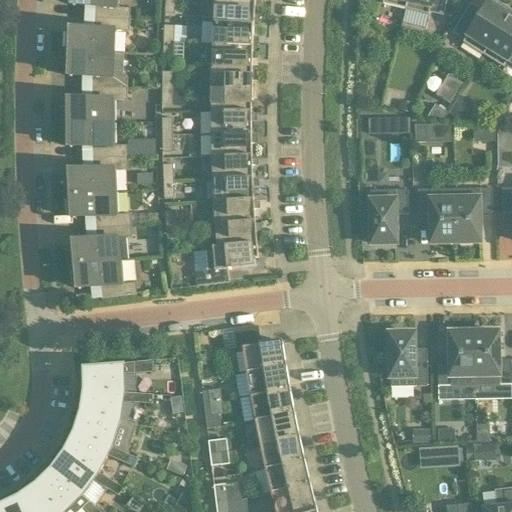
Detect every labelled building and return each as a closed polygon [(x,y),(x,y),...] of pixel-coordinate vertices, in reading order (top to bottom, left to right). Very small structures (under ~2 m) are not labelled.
[(94,18),(130,20),(131,9),(119,8),(119,0),(69,0),(69,2),(74,2),(73,5),(95,7),(94,18)] [(176,0),(166,0),(165,14),(176,14),(176,0)] [(214,23),(254,25),(256,3),(215,0),(214,23)] [(381,0),(383,1),(382,4),(406,10),(408,0),(381,0)] [(429,16),(430,12),(442,15),(446,0),(408,0),(406,10),(429,16)] [(465,40),(463,43),(483,56),(510,12),(498,4),(496,7),(488,2),(482,13),(471,6),(454,33),(465,40)] [(511,12),(510,12),(483,56),(503,68),(506,65),(511,69),(511,12)] [(67,53),(113,54),(114,31),(130,32),(130,20),(94,18),(93,30),(72,30),(72,33),(68,32),(67,53)] [(213,45),(253,47),(254,25),(214,23),(213,45)] [(164,43),(175,44),(175,27),(165,26),(164,43)] [(175,44),(164,43),(163,60),(174,60),(175,44)] [(212,68),(253,69),(253,47),(213,45),(212,68)] [(124,54),(113,54),(67,53),(66,73),(71,73),(71,76),(92,77),(92,89),(128,89),(128,77),(123,73),(124,54)] [(212,90),(255,91),(255,82),(252,82),(253,69),(212,68),(212,90)] [(163,89),(173,90),(173,73),(163,72),(163,89)] [(436,94),(452,103),(464,82),(449,73),(436,94)] [(366,98),(366,85),(357,84),(357,98),(366,98)] [(66,124),(116,123),(116,101),(128,101),(128,89),(92,89),(91,100),(70,101),(70,104),(66,104),(66,124)] [(173,90),(163,89),(162,106),(173,107),(173,90)] [(212,113),(252,113),(252,100),(255,100),(255,91),(212,90),(212,113)] [(463,105),(456,100),(443,121),(452,122),(463,105)] [(413,104),(400,102),(398,112),(411,113),(413,104)] [(446,112),(435,106),(428,117),(441,120),(446,112)] [(212,135),(252,135),(252,113),(212,113),(212,135)] [(163,136),(173,136),(173,119),(162,119),(163,136)] [(369,120),(369,136),(410,135),(410,119),(369,120)] [(92,159),(128,158),(128,146),(116,146),(116,123),(66,124),(66,144),(70,144),(71,147),(92,147),(92,159)] [(414,127),(414,145),(428,145),(428,127),(414,127)] [(496,142),(496,128),(487,129),(487,142),(496,142)] [(511,133),(498,134),(498,150),(511,149),(511,133)] [(212,158),(253,157),(252,135),(212,135),(212,158)] [(173,136),(163,136),(163,153),(174,153),(173,136)] [(155,153),(155,139),(128,140),(129,154),(155,153)] [(213,181),(253,179),(253,157),(212,158),(213,181)] [(68,195),(118,193),(117,170),(129,169),(128,158),(92,159),(92,171),(71,172),(71,175),(67,175),(68,195)] [(164,182),(175,182),(174,165),(163,165),(164,182)] [(207,183),(208,200),(214,200),(214,203),(255,201),(253,179),(213,181),(213,183),(207,183)] [(175,182),(164,182),(165,199),(175,199),(175,182)] [(455,190),(418,191),(418,216),(430,216),(430,228),(431,228),(431,243),(440,243),(440,246),(456,246),(456,243),(455,190)] [(456,243),(481,243),(480,215),(492,214),(492,190),(455,190),(456,243)] [(511,190),(502,190),(502,215),(511,214),(511,190)] [(371,215),(366,215),(366,232),(371,232),(371,245),(397,244),(396,229),(397,229),(397,216),(408,216),(408,191),(371,192),(371,202),(370,202),(371,215)] [(95,229),(132,226),(131,215),(119,215),(118,193),(68,195),(69,215),(73,215),(73,218),(95,217),(95,229)] [(215,226),(256,223),(255,201),(214,203),(215,226)] [(166,229),(177,228),(176,211),(165,212),(166,229)] [(147,214),(148,223),(158,223),(158,214),(147,214)] [(217,247),(257,244),(256,223),(215,226),(217,247)] [(128,261),(126,238),(132,238),(132,226),(95,229),(96,241),(75,242),(75,245),(71,246),(73,266),(122,262),(128,261)] [(177,228),(166,229),(168,246),(178,245),(177,228)] [(230,283),(228,270),(256,267),(255,259),(259,259),(257,244),(217,247),(213,247),(213,251),(207,252),(209,271),(195,273),(197,287),(230,283)] [(124,284),(122,262),(73,266),(74,286),(79,286),(79,289),(100,287),(102,299),(138,295),(136,283),(124,284)] [(246,373),(286,367),(282,342),(261,345),(259,326),(235,329),(237,349),(242,348),(246,373)] [(489,331),(474,331),(474,334),(475,384),(511,383),(511,359),(500,359),(499,346),(499,334),(489,334),(489,331)] [(390,388),(427,387),(427,363),(415,363),(414,335),(405,335),(405,332),(389,333),(389,335),(389,348),(384,348),(385,365),(389,365),(390,388)] [(475,384),(474,334),(449,334),(449,350),(449,362),(437,362),(438,384),(475,384)] [(126,366),(125,364),(83,368),(84,369),(84,390),(125,393),(125,374),(153,372),(153,363),(126,366)] [(286,367),(246,373),(250,397),(290,391),(286,367)] [(153,395),(125,393),(84,390),(81,411),(121,421),(124,402),(153,404),(153,395)] [(222,402),(220,390),(203,392),(204,404),(222,402)] [(250,397),(255,421),(294,414),(291,399),(290,391),(250,397)] [(181,398),(170,400),(172,415),(183,413),(181,398)] [(219,415),(223,415),(222,402),(204,404),(207,429),(220,427),(219,415)] [(148,428),(121,421),(81,411),(75,432),(112,448),(118,429),(146,436),(148,428)] [(296,438),(299,438),(294,414),(255,421),(257,434),(259,445),(296,438)] [(511,427),(476,428),(476,442),(511,441),(511,427)] [(455,430),(438,430),(439,444),(455,444),(455,430)] [(417,444),(430,444),(430,431),(417,431),(417,444)] [(138,459),(112,448),(75,432),(65,452),(100,473),(109,456),(135,467),(138,459)] [(299,438),(296,438),(259,445),(265,469),(304,461),(299,438)] [(211,454),(223,453),(228,452),(226,440),(209,442),(211,454)] [(465,447),(466,463),(497,462),(496,445),(465,447)] [(456,448),(445,449),(446,470),(457,469),(456,448)] [(124,488),(100,473),(65,452),(52,469),(83,496),(94,480),(119,496),(124,488)] [(224,466),(223,453),(211,454),(212,467),(224,466)] [(270,493),(309,485),(304,461),(265,469),(270,493)] [(185,468),(171,462),(167,471),(181,477),(185,468)] [(37,484),(59,511),(66,511),(77,502),(87,511),(100,511),(83,496),(52,469),(37,484)] [(59,511),(37,484),(19,497),(27,511),(59,511)] [(228,503),(226,484),(214,486),(217,505),(228,503)] [(275,511),(298,511),(315,508),(309,485),(270,493),(275,511)] [(511,511),(511,490),(502,492),(503,508),(483,510),(483,511),(511,511)] [(27,511),(19,497),(0,505),(0,506),(2,511),(27,511)] [(217,511),(229,511),(228,503),(217,505),(217,511)]
